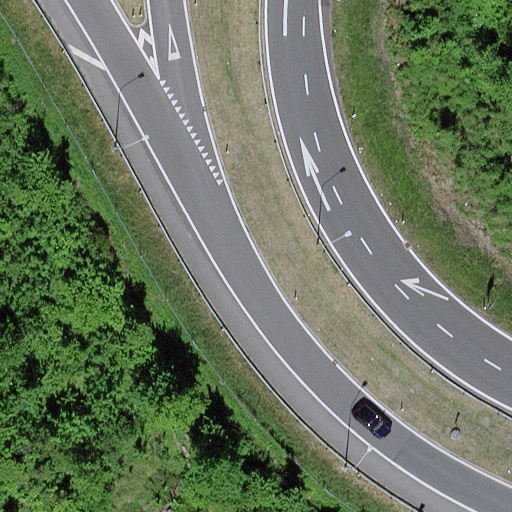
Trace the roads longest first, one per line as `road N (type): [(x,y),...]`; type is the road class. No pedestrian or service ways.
road 1 (motorway): [(185,157),(276,320),(343,399),(421,462),(511,508)]
road 2 (motorway): [(511,380),(433,323),(362,244),(309,133),(296,79),(294,0)]
road 3 (motorway): [(89,0),(185,157)]
road 4 (motorway): [(168,0),(185,157)]
